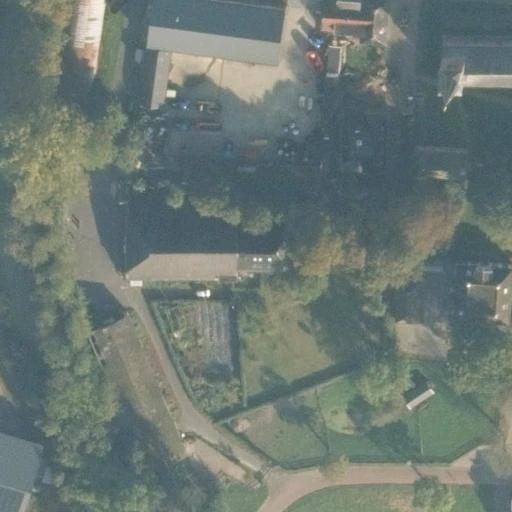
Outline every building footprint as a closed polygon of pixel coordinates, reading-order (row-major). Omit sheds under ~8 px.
[(105,0),(60,0),(45,107),(89,114),(105,0)] [(173,44),(245,54),(279,59),(287,3),(265,0),(153,0),(148,40),(143,40),(141,58),(146,58),(140,99),(165,103),(173,44)] [(324,0),(324,11),(389,15),(389,0),(324,0)] [(387,38),(389,15),(324,11),(323,24),(362,27),(361,37),(387,38)] [(443,76),(511,76),(511,35),(443,35),(443,76)] [(339,69),(342,42),(329,41),(327,68),(339,69)] [(386,167),(388,109),(351,109),(350,155),(365,155),(364,167),(386,167)] [(43,150),(72,154),(75,132),(47,128),(43,150)] [(466,173),(468,146),(416,143),(415,150),(405,149),(404,170),(441,172),(441,176),(448,177),(449,172),(466,173)] [(235,197),(125,198),(125,276),(235,276),(235,262),(284,262),(284,213),(235,213),(235,197)] [(450,312),(510,316),(511,282),(511,265),(459,261),(457,287),(452,286),(450,312)] [(395,273),(396,318),(424,318),(423,273),(395,273)] [(144,466),(187,448),(128,308),(85,326),(144,466)] [(403,393),(411,404),(434,389),(427,378),(403,393)] [(0,511),(18,511),(41,437),(0,425),(0,511)] [(201,491),(187,472),(181,476),(195,496),(201,491)]
